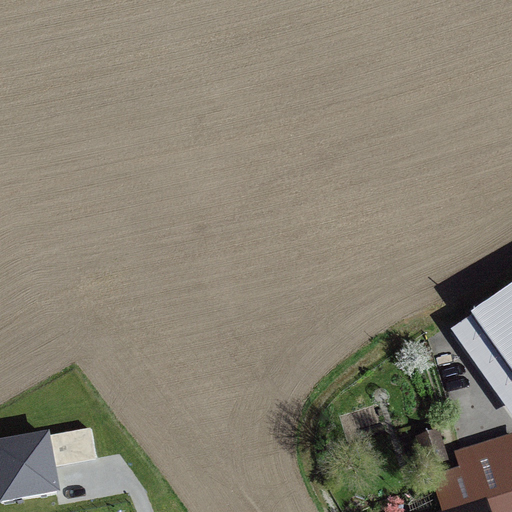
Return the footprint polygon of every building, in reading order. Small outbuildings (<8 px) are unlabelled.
[(511,375),(511,289),(471,318),(511,375)] [(64,464),(95,458),(90,430),(59,435),(64,464)] [(428,464),(444,459),(437,435),(421,440),(428,464)] [(0,489),(2,502),(56,492),(47,437),(0,445),(0,489)] [(481,511),(480,507),(511,496),(511,440),(464,456),(469,472),(434,483),(443,511),(481,511)]
